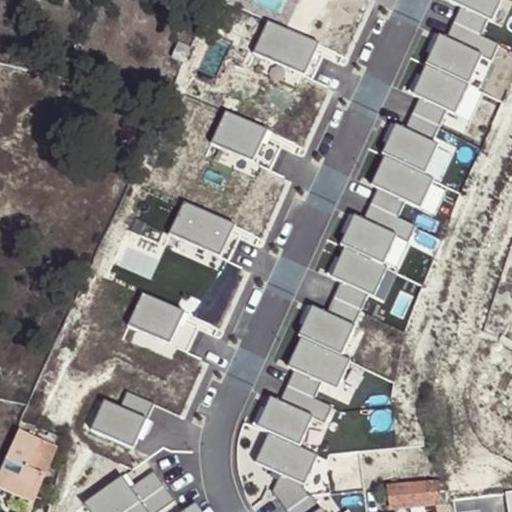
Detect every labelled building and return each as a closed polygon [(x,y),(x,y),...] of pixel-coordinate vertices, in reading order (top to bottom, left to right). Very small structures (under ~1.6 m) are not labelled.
[(149,194),(175,202),(194,139),(168,131),(149,194)] [(433,247),(412,323),(489,344),(497,316),(481,312),(494,264),(433,247)] [(101,273),(79,315),(117,335),(139,293),(101,273)] [(369,439),(420,434),(414,368),(409,369),(407,342),(361,346),(369,439)] [(511,461),(496,401),(460,411),(478,474),(511,464),(511,461)] [(49,452),(15,437),(3,462),(40,479),(49,452)] [(40,479),(3,462),(0,469),(0,491),(30,506),(40,479)] [(393,511),(440,505),(441,505),(440,482),(392,489),(393,511)]
